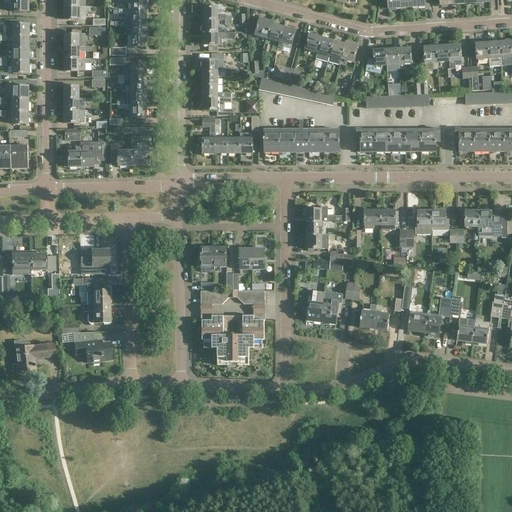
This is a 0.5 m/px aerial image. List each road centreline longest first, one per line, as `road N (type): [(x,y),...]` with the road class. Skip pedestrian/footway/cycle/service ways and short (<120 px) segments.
road 1 (residential): [(511,25),(361,32),(254,0)]
road 2 (residential): [(285,390),(341,387),(416,360),(511,371)]
road 3 (residential): [(284,178),(511,177)]
road 4 (residential): [(285,390),(284,178)]
road 5 (residential): [(47,188),(47,0)]
road 6 (residential): [(177,183),(175,0)]
road 7 (residential): [(183,386),(177,219)]
road 8 (residential): [(131,385),(126,219)]
road 9 (residential): [(0,398),(131,385)]
road 10 (residential): [(177,183),(47,188)]
road 11 (track): [(297,401),(281,467),(305,484),(305,511)]
